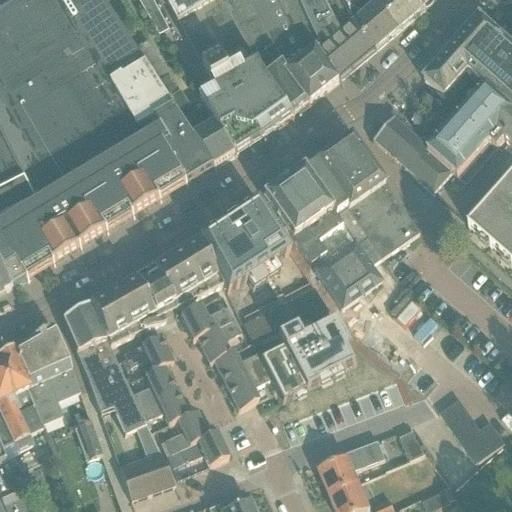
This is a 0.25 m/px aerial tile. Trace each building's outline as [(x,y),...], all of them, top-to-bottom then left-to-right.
[(0,265),(14,291),(15,294),(16,293),(15,291),(27,284),(28,286),(29,285),(28,283),(43,274),(54,268),(55,270),(56,269),(55,267),(59,264),(65,261),(53,238),(81,221),(100,240),(107,236),(108,238),(109,237),(108,235),(127,224),(133,220),(134,222),(135,221),(134,219),(153,208),(154,209),(160,205),(161,206),(162,205),(161,204),(177,195),(186,189),(187,190),(188,189),(188,188),(203,179),(215,172),(175,110),(138,51),(108,9),(105,11),(98,0),(24,0),(22,2),(11,8),(0,14),(0,265)] [(5,0),(0,0),(0,14),(11,8),(5,0)] [(21,0),(5,0),(11,8),(22,2),(21,0)] [(151,0),(138,0),(159,38),(169,33),(151,0)] [(163,0),(216,95),(202,104),(237,159),(249,152),(263,143),(293,121),(270,91),(271,90),(258,66),(225,8),(223,4),(221,0),(220,0),(163,0)] [(287,76),(249,7),(244,0),(220,0),(221,0),(223,4),(225,8),(258,66),(271,90),(270,91),(293,121),(311,107),(287,76)] [(319,53),(322,50),(297,0),(262,0),(249,7),(287,76),(311,107),(341,84),(319,53)] [(297,0),(322,50),(319,53),(341,84),(376,55),(363,39),(360,42),(353,34),(354,34),(342,9),(337,0),(297,0)] [(337,0),(342,9),(354,34),(353,34),(360,42),(363,39),(376,55),(423,14),(408,0),(337,0)] [(433,5),(438,0),(408,0),(423,14),(433,5)] [(489,86),(511,106),(511,49),(495,36),(480,22),(452,54),(453,54),(472,72),(489,86)] [(215,172),(215,173),(236,160),(237,159),(202,104),(201,105),(200,103),(192,110),(182,95),(180,96),(163,69),(164,68),(148,45),(138,51),(175,110),(215,172)] [(452,54),(424,85),(444,103),(469,75),(486,90),(435,147),(428,155),(453,178),(466,189),(476,177),(504,145),(511,151),(511,106),(489,86),(472,72),(452,54)] [(393,122),(372,145),(387,158),(395,165),(433,199),(453,178),(428,155),(435,147),(429,141),(423,148),(408,135),(393,122)] [(350,141),(303,173),(337,222),(347,215),(382,263),(382,265),(419,239),(361,157),(350,141)] [(309,269),(318,262),(323,268),(314,275),(338,310),(378,282),(371,271),(382,263),(347,215),(337,222),(303,173),(262,202),(309,269)] [(511,181),(469,230),(511,267),(511,181)] [(223,233),(203,248),(229,298),(254,281),(261,276),(268,271),(289,256),(276,238),(264,221),(257,210),(236,225),(237,227),(232,230),(231,228),(223,233)] [(176,314),(216,294),(222,291),(198,245),(151,274),(152,275),(176,314)] [(0,298),(12,293),(12,292),(14,291),(0,265),(0,298)] [(167,318),(176,314),(152,275),(145,279),(135,285),(134,283),(89,309),(109,353),(166,326),(162,321),(167,318)] [(305,282),(297,286),(304,297),(307,295),(313,292),(305,282)] [(297,286),(290,290),(297,301),(300,299),(304,297),(297,286)] [(290,290),(284,294),(290,305),(297,301),(290,290)] [(313,292),(307,295),(314,308),(315,308),(323,304),(313,292)] [(284,294),(277,298),(283,309),(290,305),(284,294)] [(304,297),(300,299),(304,307),(308,312),(315,308),(314,308),(307,295),(304,297)] [(277,298),(270,302),(276,313),(280,311),(283,309),(277,298)] [(297,301),(290,305),(294,312),(304,307),(300,299),(297,301)] [(270,302),(263,305),(270,317),(270,316),(276,313),(270,302)] [(263,305),(257,309),(263,320),(270,317),(263,305)] [(283,309),(280,311),(284,318),(294,312),(290,305),(283,309)] [(89,309),(61,325),(88,385),(91,395),(94,403),(106,398),(113,413),(125,440),(136,435),(139,443),(146,463),(119,473),(131,507),(174,492),(172,486),(159,459),(144,427),(138,414),(132,400),(126,388),(119,373),(118,372),(109,353),(89,309)] [(257,309),(250,313),(256,324),(260,322),(263,320),(257,309)] [(223,313),(205,323),(199,311),(180,321),(193,346),(197,344),(230,328),(229,327),(223,313)] [(276,313),(270,316),(274,324),(284,318),(280,311),(276,313)] [(250,313),(237,321),(239,325),(243,332),(249,328),(250,328),(256,324),(250,313)] [(263,320),(260,322),(264,329),(274,324),(270,316),(270,317),(263,320)] [(256,324),(250,328),(254,335),(264,329),(260,322),(256,324)] [(222,346),(239,337),(233,325),(229,327),(230,328),(197,344),(209,369),(213,367),(234,357),(234,356),(228,359),(222,346)] [(286,354),(262,367),(285,410),(297,404),(294,398),(305,392),(308,398),(323,390),(320,384),(344,372),(347,378),(360,371),(337,327),(312,340),(307,330),(281,343),(286,354)] [(249,328),(243,332),(251,345),(258,342),(254,335),(250,328),(249,328)] [(272,329),(260,335),(269,351),(280,345),(272,329)] [(26,346),(13,354),(32,391),(27,393),(32,411),(41,433),(42,433),(41,430),(50,427),(60,424),(59,419),(55,409),(56,409),(79,399),(71,375),(52,331),(26,346)] [(143,382),(164,372),(169,369),(173,368),(168,357),(160,342),(123,360),(129,374),(144,367),(148,375),(142,379),(142,381),(143,382)] [(408,352),(384,364),(407,408),(430,396),(408,352)] [(32,449),(28,439),(41,433),(32,411),(27,393),(32,391),(13,354),(0,361),(0,419),(3,426),(0,427),(0,448),(2,453),(13,447),(18,456),(32,449)] [(256,359),(240,367),(234,357),(213,367),(226,392),(263,373),(256,359)] [(138,414),(176,396),(164,372),(143,382),(146,389),(148,392),(132,400),(138,414)] [(252,395),(270,386),(263,373),(226,392),(238,416),(258,407),(252,395)] [(167,431),(174,428),(174,427),(188,421),(176,396),(138,414),(144,427),(162,419),(167,431)] [(447,429),(466,415),(459,405),(439,419),(447,429)] [(454,439),(473,425),(466,415),(447,429),(454,439)] [(178,455),(208,441),(196,417),(188,421),(174,427),(174,428),(177,433),(179,438),(164,446),(164,447),(171,460),(172,460),(179,457),(178,455)] [(480,435),(473,425),(454,439),(461,449),(480,435)] [(86,467),(100,462),(101,461),(89,427),(74,433),(86,467)] [(495,456),(505,449),(490,428),(480,435),(488,446),(495,456)] [(468,459),(488,446),(480,435),(461,449),(468,459)] [(411,469),(417,465),(425,460),(412,437),(400,443),(408,461),(411,469)] [(208,472),(209,473),(215,470),(228,464),(216,438),(208,441),(178,455),(179,457),(184,467),(185,469),(203,461),(208,472)] [(385,465),(378,446),(345,459),(347,463),(318,476),(329,501),(358,488),(354,477),(385,465)] [(475,470),(495,456),(488,446),(468,459),(475,470)] [(23,511),(12,485),(4,466),(1,454),(2,453),(0,448),(0,507),(1,511),(23,511)] [(171,460),(166,463),(171,473),(184,467),(179,457),(172,460),(171,460)] [(334,511),(368,511),(358,488),(329,501),(334,511)] [(445,495),(433,501),(438,511),(440,511),(450,507),(445,495)]
